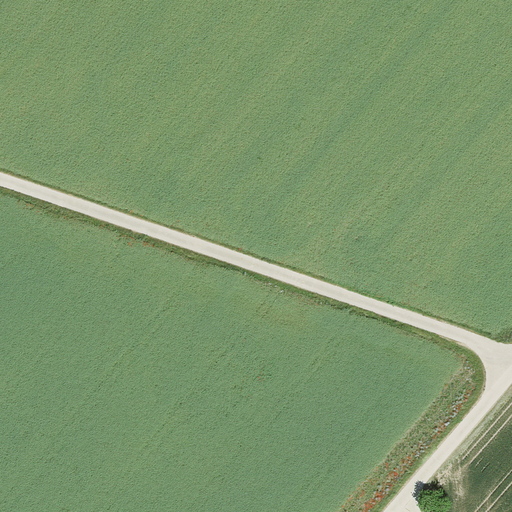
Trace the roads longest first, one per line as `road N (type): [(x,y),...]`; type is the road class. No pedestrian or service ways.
road 1 (track): [(0,176),(511,347)]
road 2 (track): [(511,386),(403,511)]
